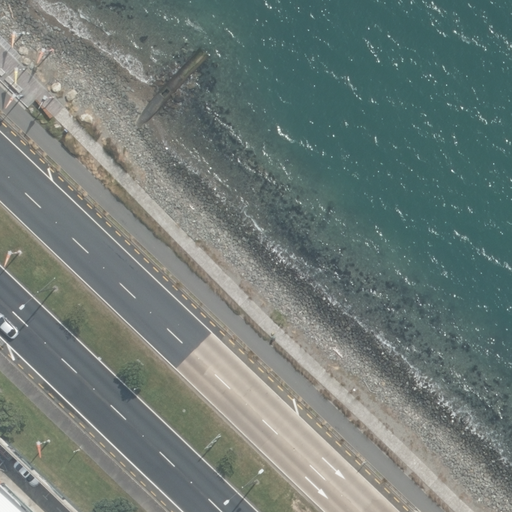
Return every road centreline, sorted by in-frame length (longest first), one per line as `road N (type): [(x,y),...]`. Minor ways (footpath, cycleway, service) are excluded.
road 1 (trunk): [(0,161),(363,511)]
road 2 (trunk): [(220,511),(0,305)]
